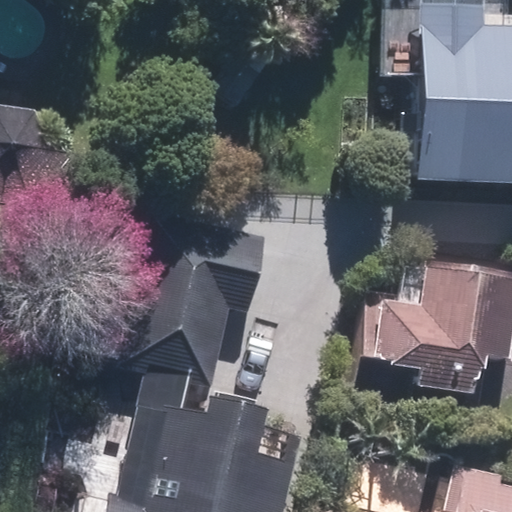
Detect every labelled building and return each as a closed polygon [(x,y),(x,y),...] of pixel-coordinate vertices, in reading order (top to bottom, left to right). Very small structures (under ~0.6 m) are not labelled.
[(257,0),(217,46),(251,77),(272,54),(285,66),(315,33),(278,0),(257,0)] [(483,0),(421,0),(412,184),(511,189),(511,27),(482,26),(483,0)] [(0,104),(0,205),(26,207),(59,167),(40,147),(26,106),(0,104)] [(260,235),(144,210),(112,363),(144,369),(114,511),(276,511),(292,436),(260,429),(265,405),(206,393),(223,312),(243,316),(260,235)] [(499,366),(511,276),(411,263),(405,308),(365,303),(357,364),(402,370),(399,392),(466,401),(471,362),(499,366)] [(511,511),(511,480),(444,466),(434,511),(315,511),(314,511),(511,511)]
